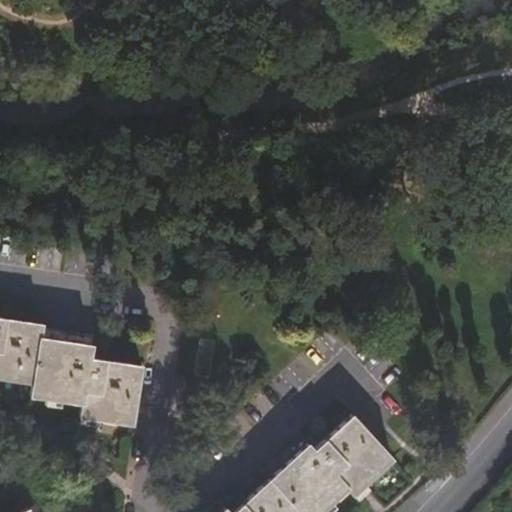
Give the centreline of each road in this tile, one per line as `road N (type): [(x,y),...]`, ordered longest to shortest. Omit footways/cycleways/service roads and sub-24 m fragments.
road 1 (residential): [(142,511),(172,350),(165,312),(136,292),(0,273)]
road 2 (residential): [(180,511),(345,367)]
